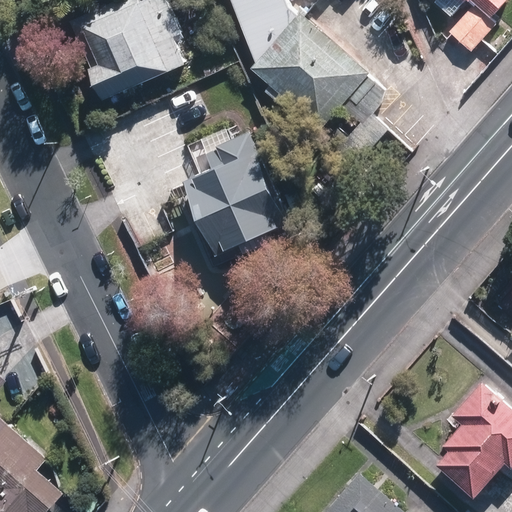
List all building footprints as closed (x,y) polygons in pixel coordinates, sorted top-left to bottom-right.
[(111,0),(77,15),(112,98),(196,63),(183,33),(190,29),(177,0),(111,0)] [(239,0),(263,61),(307,12),(296,4),(294,0),(239,0)] [(481,0),(499,15),(511,0),(481,0)] [(502,20),(480,2),(455,31),(476,50),(502,20)] [(378,69),(309,9),(307,12),(263,61),(260,65),(277,80),(270,88),(320,132),(346,103),(367,122),(355,136),(348,130),(339,140),(364,162),(396,126),(378,111),(387,101),(390,86),(375,73),(378,69)] [(209,170),(182,183),(215,257),(289,223),(248,132),(215,147),(217,151),(203,157),(209,170)] [(0,511),(51,511),(71,490),(44,467),(53,456),(0,409),(0,393),(13,378),(0,367),(0,511)] [(456,443),(444,457),(483,490),(511,456),(511,394),(489,375),(461,408),(471,417),(452,439),(456,443)] [(418,511),(364,468),(327,511),(418,511)]
